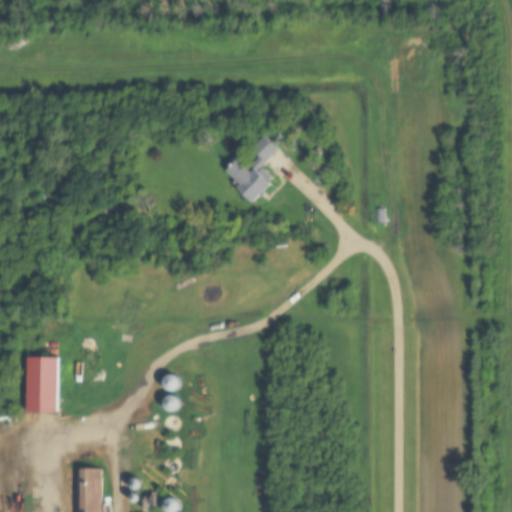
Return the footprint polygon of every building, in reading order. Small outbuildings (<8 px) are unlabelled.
[(235,186),(222,172),(234,161),(247,174),(250,171),(246,168),(256,159),(249,151),(263,138),(276,151),(253,174),(254,175),(260,169),(269,179),(263,185),(266,187),(247,205),(232,189),(235,186)] [(385,210),(385,225),(376,225),(376,210),(385,210)] [(29,360),(58,360),(58,414),(29,414),(29,360)] [(166,380),(168,378),(170,377),(173,376),(176,377),(179,379),(180,381),(181,384),(181,387),(180,389),(179,391),(177,393),(174,394),(171,394),(169,393),(166,391),(165,389),(164,386),(164,383),(166,380)] [(165,402),(166,400),(169,398),(171,397),(174,397),(177,398),(179,400),(180,402),(181,405),(181,408),(180,411),(177,413),(175,414),(172,415),(169,414),(166,412),(165,410),(164,407),(164,405),(165,402)] [(166,422),(168,420),(170,418),(173,418),(176,419),(179,421),(180,423),(181,425),(181,428),(180,431),(179,433),(177,434),(174,435),(171,435),(169,434),(166,433),(165,430),(164,427),(164,424),(166,422)] [(166,443),(168,441),(170,439),(173,439),(176,440),(179,442),(180,444),(181,446),(181,449),(180,452),(179,454),(177,455),(174,456),(171,456),(169,455),(166,454),(165,451),(164,448),(164,445),(166,443)] [(165,463),(167,461),(170,460),(173,459),(176,460),(179,462),(180,464),(181,467),(181,469),(180,472),(179,474),(176,476),(174,477),(171,477),(168,476),(166,474),(165,472),(164,469),(164,466),(165,463)] [(76,511),(76,472),(99,472),(99,511),(76,511)] [(127,483),(129,481),(130,481),(133,480),(135,481),(136,482),(137,484),(138,486),(138,487),(137,489),(136,491),(135,492),(133,492),(131,492),(129,492),(128,491),(127,489),(126,487),(126,485),(127,483)] [(165,484),(166,482),(169,481),(171,480),(174,480),(177,481),(179,482),(180,485),(181,488),(181,491),(180,493),(177,495),(175,497),(172,497),(169,496),(166,494),(165,492),(164,490),(164,487),(165,484)] [(128,498),(130,497),(131,496),(133,496),(134,496),(135,497),(136,498),(137,500),(137,501),(136,503),(135,504),(134,504),(133,505),(131,505),(130,504),(129,504),(128,502),(128,501),(128,499),(128,498)] [(164,505),(166,503),(168,501),(171,500),(174,500),(176,501),(178,503),(180,505),(181,508),(181,511),(180,511),(164,511),(164,510),(164,508),(164,505)]
